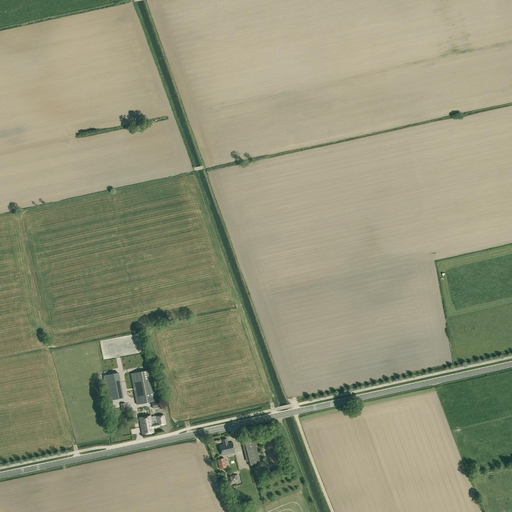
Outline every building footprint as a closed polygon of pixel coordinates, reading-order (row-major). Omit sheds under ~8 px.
[(90,345),(91,351),(119,347),(118,340),(90,345)] [(124,358),(123,352),(115,353),(114,349),(108,350),(109,360),(124,358)] [(131,374),(136,405),(158,401),(152,369),(131,374)] [(103,375),(108,401),(124,398),(118,372),(103,375)] [(153,424),(152,425),(150,416),(139,418),(143,434),(154,432),(153,428),(159,427),(158,425),(165,424),(164,416),(154,417),(154,416),(151,417),(153,424)] [(220,445),(222,455),(235,452),(232,442),(228,444),(227,438),(223,439),(224,444),(220,445)] [(217,460),(219,469),(226,467),(224,458),(217,460)] [(239,482),(237,475),(228,477),(230,484),(239,482)]
